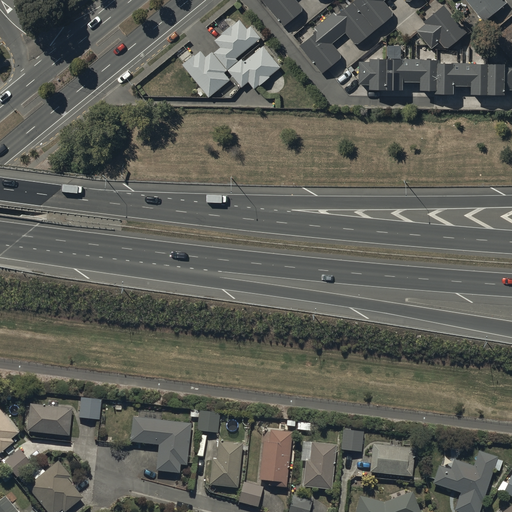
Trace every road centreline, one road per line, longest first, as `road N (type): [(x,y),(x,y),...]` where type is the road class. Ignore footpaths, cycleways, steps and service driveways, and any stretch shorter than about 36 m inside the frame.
road 1 (motorway): [(98,200),(511,241)]
road 2 (motorway): [(98,200),(511,201)]
road 3 (motorway): [(511,329),(158,252)]
road 4 (motorway): [(511,284),(158,252)]
road 5 (secondary): [(199,0),(0,163)]
road 6 (motorway): [(158,252),(0,231)]
road 7 (residential): [(235,511),(96,476)]
